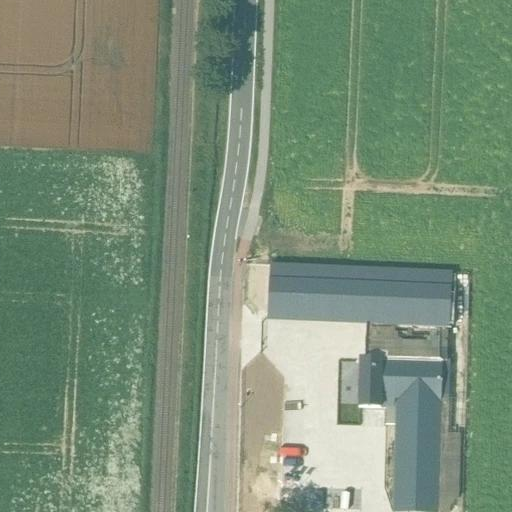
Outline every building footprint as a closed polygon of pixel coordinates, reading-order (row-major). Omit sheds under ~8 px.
[(453,275),(275,267),(275,285),(453,291),(453,275)] [(453,291),(275,285),(274,316),(359,317),(452,317),(453,291)] [(452,317),(359,317),(359,359),(440,359),(440,395),(439,511),(458,511),(459,318),(452,317)] [(440,359),(359,359),(358,403),(358,406),(397,407),(397,395),(440,395),(440,359)] [(440,395),(397,395),(397,407),(358,406),(358,425),(396,425),(396,441),(395,510),(439,511),(440,395)] [(324,398),(269,397),(269,439),(323,440),(324,424),(324,398)] [(338,398),(324,398),(324,424),(338,424),(338,403),(338,398)] [(358,403),(338,403),(338,424),(324,424),(323,440),(396,441),(396,425),(358,425),(358,406),(358,403)]
